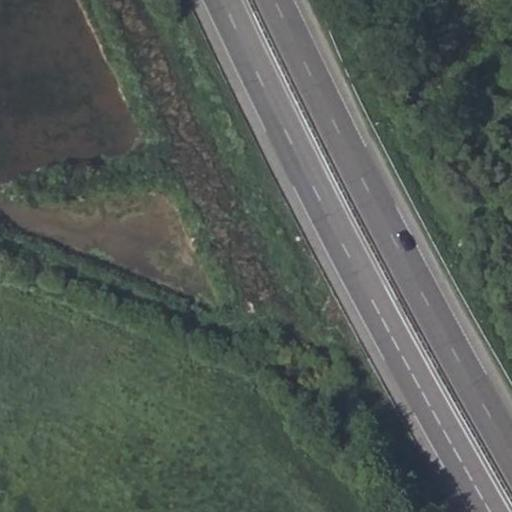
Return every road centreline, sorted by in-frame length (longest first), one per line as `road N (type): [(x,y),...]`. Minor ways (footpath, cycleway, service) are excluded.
road 1 (trunk): [(222,0),(324,209),(490,511)]
road 2 (trunk): [(511,454),(274,0)]
